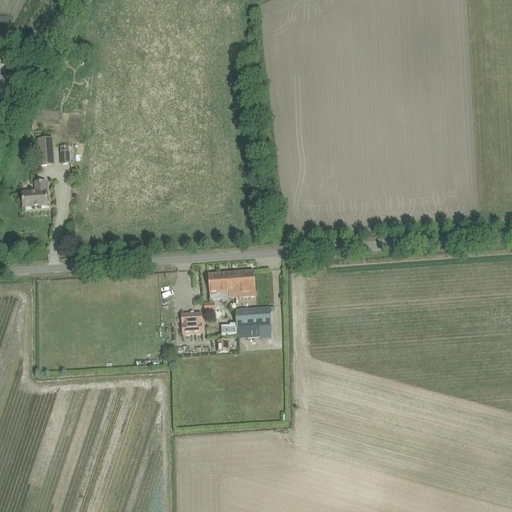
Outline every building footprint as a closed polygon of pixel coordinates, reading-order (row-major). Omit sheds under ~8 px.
[(52,139),(38,140),(39,144),(40,166),(54,165),(52,139)] [(70,151),(60,151),(61,165),(71,165),(70,151)] [(23,194),(23,201),(24,208),(48,206),(47,192),(46,182),(35,183),(36,193),(23,194)] [(256,297),(255,283),(254,272),(209,275),(210,300),(256,297)] [(215,303),(205,304),(205,313),(216,312),(215,303)] [(271,309),(237,311),(237,325),(238,332),(238,338),(260,337),(260,328),(272,327),(271,309)] [(202,336),(202,316),(182,316),(182,336),(202,336)] [(228,341),(218,341),(219,354),(229,353),(228,341)]
